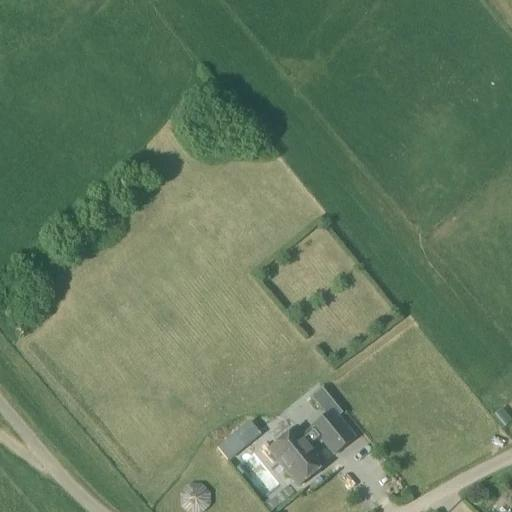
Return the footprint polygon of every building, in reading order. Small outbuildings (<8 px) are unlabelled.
[(333,413),(312,431),(335,458),(356,440),(333,413)] [(295,427),(268,449),(298,486),(325,464),(295,427)] [(232,454),(244,467),(264,449),(253,436),(232,454)] [(223,461),(229,456),(229,449),(224,443),(215,450),(223,461)] [(369,478),(392,489),(400,472),(376,461),(369,478)] [(200,485),(188,485),(179,494),(179,507),(184,511),(203,511),(210,506),(209,494),(200,485)]
